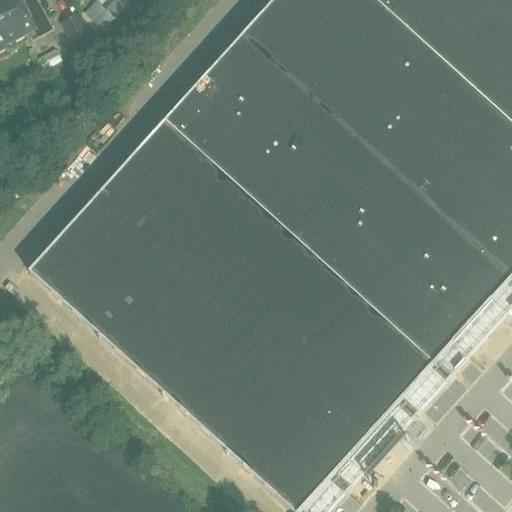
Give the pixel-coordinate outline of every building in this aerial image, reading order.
[(0,50),(5,48),(4,46),(29,32),(33,41),(53,30),(37,2),(25,9),(20,0),(0,0),(0,4),(1,6),(0,6),(0,50)] [(511,0),(278,0),(175,115),(165,126),(433,369),(511,281),(511,0)] [(80,16),(63,25),(78,54),(95,44),(80,16)] [(56,50),(35,62),(42,74),(63,62),(56,50)] [(30,275),(292,511),(303,511),(433,369),(165,126),(30,275)]
